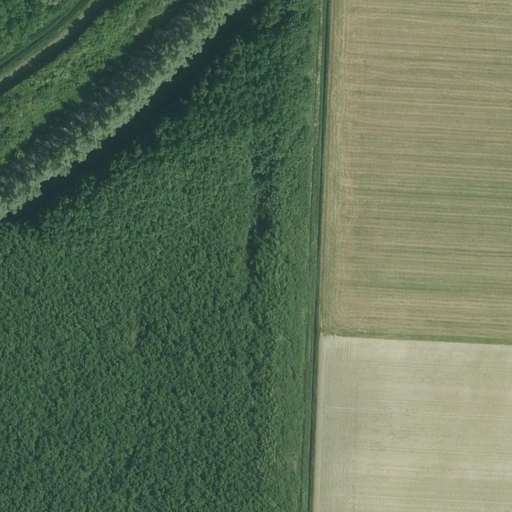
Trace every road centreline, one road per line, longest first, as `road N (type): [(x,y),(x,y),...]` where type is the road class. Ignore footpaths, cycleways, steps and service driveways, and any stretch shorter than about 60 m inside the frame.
road 1 (track): [(316,0),(297,511)]
road 2 (track): [(0,228),(138,129),(258,0)]
road 3 (tertiary): [(0,182),(97,107),(206,0)]
